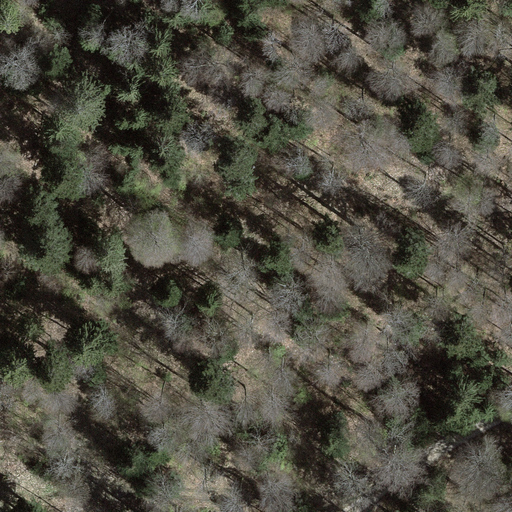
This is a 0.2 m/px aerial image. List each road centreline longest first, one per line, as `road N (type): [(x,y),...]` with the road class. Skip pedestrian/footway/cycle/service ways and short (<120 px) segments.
road 1 (track): [(407,471),(380,468),(312,492),(0,486)]
road 2 (track): [(352,511),(511,409)]
